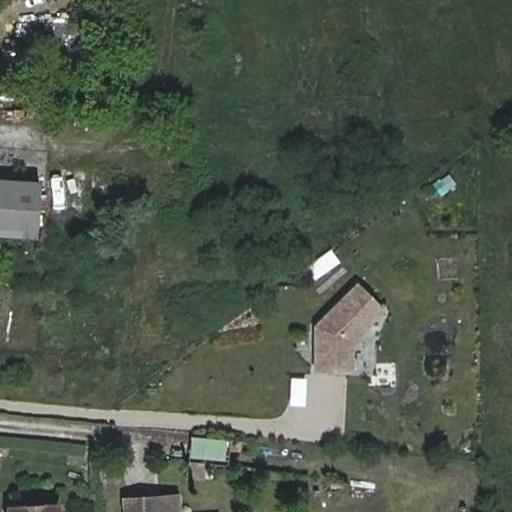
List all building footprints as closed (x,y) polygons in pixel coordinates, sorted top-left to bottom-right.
[(0,186),(0,241),(23,243),(29,189),(0,186)] [(383,311),(357,286),(324,319),(328,322),(323,328),(316,327),(316,371),(352,372),(352,343),(383,311)] [(0,345),(38,349),(43,298),(0,294),(0,345)] [(324,319),(316,327),(323,328),(328,322),(324,319)] [(224,443),(199,440),(196,464),(221,467),(224,443)] [(53,511),(53,499),(4,504),(4,511),(53,511)] [(118,507),(118,511),(171,511),(171,503),(118,507)]
